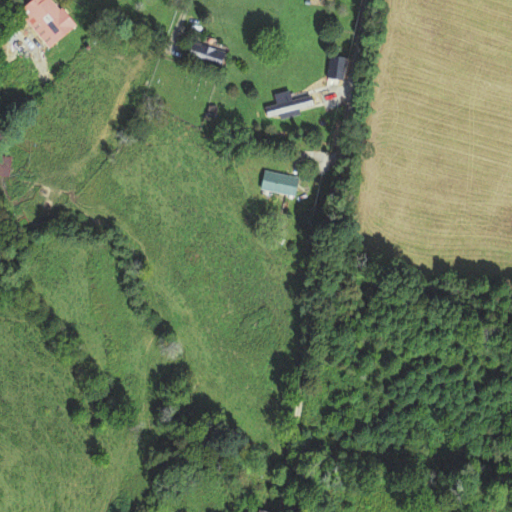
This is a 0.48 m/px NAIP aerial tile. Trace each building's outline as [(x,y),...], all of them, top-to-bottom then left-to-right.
[(73,24),(60,8),(56,9),(49,0),(31,0),(18,11),(46,46),(73,24)] [(222,50),(218,64),(185,54),(189,40),(222,50)] [(311,103),(309,95),(263,107),(265,115),(311,103)] [(0,178),(5,180),(8,160),(0,158),(0,178)] [(293,195),(296,177),(263,170),(259,188),(293,195)]
